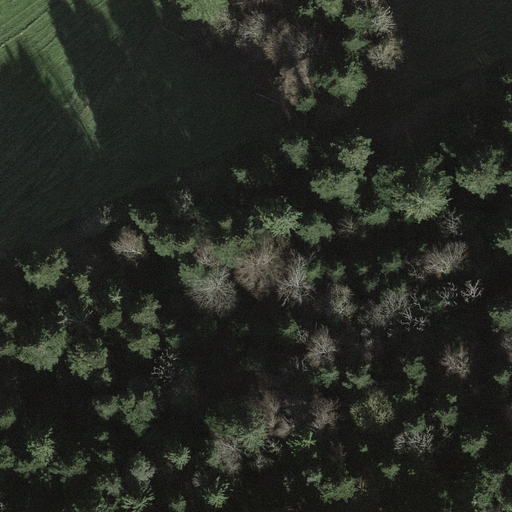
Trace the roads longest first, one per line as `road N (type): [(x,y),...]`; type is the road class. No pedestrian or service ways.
road 1 (track): [(0,256),(348,113),(511,59)]
road 2 (track): [(383,511),(511,442)]
